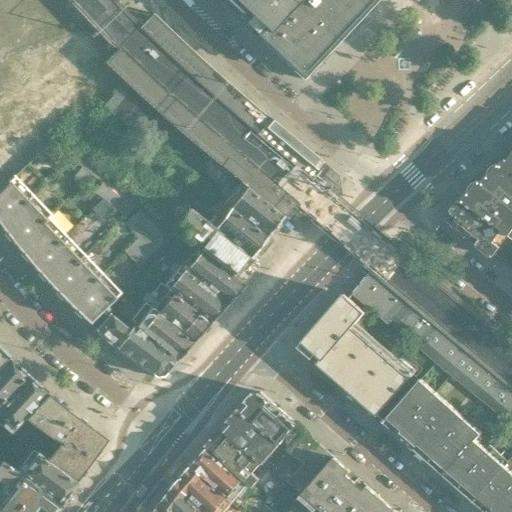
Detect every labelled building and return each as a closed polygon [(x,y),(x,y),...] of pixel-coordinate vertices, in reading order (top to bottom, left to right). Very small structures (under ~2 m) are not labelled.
[(132,25),(115,9),(107,0),(72,0),(113,43),(132,25)] [(225,0),(240,13),(243,10),(262,28),(255,36),(303,81),(305,79),(339,43),(379,0),(225,0)] [(274,122),(250,102),(200,59),(153,13),(136,30),(132,25),(113,43),(117,47),(118,66),(131,77),(136,83),(142,89),(164,108),(193,132),(237,168),(242,162),(262,137),(274,122)] [(154,113),(120,86),(103,107),(138,134),(151,118),(154,113)] [(314,186),(329,168),(274,122),(262,137),(242,162),(237,168),(290,212),(297,203),(312,215),(329,198),(314,186)] [(208,157),(189,141),(178,132),(165,150),(175,158),(173,161),(192,177),(208,157)] [(49,159),(58,151),(50,143),(42,151),(49,159)] [(511,151),(508,155),(506,160),(508,161),(503,168),(511,174),(511,151)] [(282,216),(240,182),(208,157),(192,177),(224,201),(266,236),(282,216)] [(489,178),(484,185),(511,206),(511,174),(503,168),(498,164),(493,166),(489,172),(488,177),(489,178)] [(74,177),(82,184),(90,174),(81,167),(74,177)] [(0,224),(31,195),(11,174),(0,184),(0,224)] [(465,201),(502,230),(510,235),(511,231),(511,224),(511,225),(511,224),(511,206),(484,185),(478,180),(473,183),(469,188),(469,194),(469,195),(465,201)] [(94,193),(103,200),(110,190),(101,183),(94,193)] [(110,190),(103,200),(111,207),(119,197),(110,190)] [(31,195),(0,224),(0,227),(4,233),(2,234),(8,241),(10,240),(15,247),(49,214),(31,195)] [(186,201),(198,211),(204,204),(195,196),(191,196),(186,201)] [(453,214),(448,221),(492,257),(505,242),(497,236),(502,230),(465,201),(460,197),(459,197),(457,198),(455,199),(454,200),(453,200),(451,202),(450,204),(449,206),(449,208),(449,209),(449,212),(453,214)] [(266,236),(224,201),(207,222),(248,257),(249,256),(249,257),(266,236)] [(248,257),(207,222),(189,207),(172,227),(200,249),(232,275),(233,276),(248,257)] [(124,224),(129,229),(143,216),(138,210),(124,224)] [(49,214),(15,247),(21,253),(19,255),(24,261),(26,260),(32,266),(64,235),(48,218),(51,216),(49,214)] [(143,216),(129,229),(134,234),(148,221),(143,216)] [(134,234),(138,238),(139,239),(143,236),(153,226),(148,221),(134,234)] [(158,231),(153,226),(143,236),(148,241),(158,231)] [(162,235),(158,231),(148,241),(156,249),(162,244),(162,235)] [(64,235),(32,266),(38,273),(36,275),(43,282),(45,281),(49,286),(82,254),(64,235)] [(156,249),(148,241),(143,236),(139,239),(138,238),(134,242),(148,257),(156,249)] [(148,257),(134,242),(129,247),(143,262),(148,257)] [(143,262),(129,247),(124,252),(138,266),(143,262)] [(232,275),(200,249),(189,262),(185,259),(179,265),(225,306),(244,284),(233,276),(232,275)] [(431,284),(389,249),(374,267),(352,294),(388,325),(388,324),(397,314),(403,319),(414,306),(418,301),(417,300),(431,284)] [(82,254),(49,286),(55,292),(54,294),(60,300),(62,298),(68,304),(100,273),(82,254)] [(225,306),(179,265),(178,264),(172,272),(177,276),(167,287),(208,324),(225,306)] [(100,273),(68,304),(74,310),(72,312),(79,318),(80,316),(88,324),(90,322),(120,293),(100,273)] [(457,305),(432,285),(431,284),(417,300),(418,301),(419,301),(426,307),(426,308),(443,322),(443,321),(443,322),(457,305)] [(208,324),(167,287),(156,300),(147,292),(141,299),(145,302),(191,343),(208,324)] [(366,313),(349,299),(344,295),(298,347),(383,421),(420,379),(356,324),(366,313)] [(428,340),(412,325),(422,313),(426,308),(426,307),(419,301),(418,301),(414,306),(403,319),(397,314),(388,324),(434,363),(445,371),(453,361),(436,346),(446,333),(450,328),(450,327),(443,322),(443,321),(443,322),(439,326),(428,340)] [(191,343),(145,302),(129,321),(131,322),(175,361),(191,343)] [(483,326),(458,306),(457,305),(443,322),(450,327),(450,328),(468,343),(483,326)] [(109,313),(94,330),(114,346),(129,329),(127,327),(109,313)] [(175,361),(131,322),(127,327),(129,329),(114,346),(115,348),(154,377),(162,376),(175,361)] [(508,348),(490,332),(483,326),(468,343),(469,344),(494,365),(508,348)] [(494,365),(469,344),(468,343),(450,328),(446,333),(436,346),(453,361),(445,371),(472,392),(494,365)] [(511,350),(508,348),(494,365),(511,379),(511,350)] [(7,356),(0,363),(0,400),(25,375),(7,356)] [(511,395),(511,379),(494,365),(472,392),(497,414),(511,395)] [(27,377),(25,375),(0,400),(0,426),(9,435),(47,394),(27,377)] [(432,463),(469,421),(420,379),(383,421),(432,463)] [(253,393),(239,409),(280,445),(297,425),(261,393),(253,393)] [(68,413),(47,394),(9,435),(8,435),(27,449),(74,484),(106,440),(68,413)] [(511,395),(497,414),(511,425),(511,395)] [(280,445),(239,409),(222,428),(259,461),(263,464),(280,445)] [(469,421),(432,463),(447,477),(484,434),(469,421)] [(222,428),(205,447),(247,483),(250,486),(258,477),(250,471),(259,461),(222,428)] [(318,508),(347,476),(351,471),(306,432),(289,451),(303,464),(288,481),(302,494),(287,511),(307,511),(314,504),(318,508)] [(478,504),(511,462),(511,457),(511,458),(508,462),(489,445),(492,441),(484,434),(447,477),(478,504)] [(205,447),(190,464),(232,503),(247,483),(205,447)] [(74,484),(27,449),(12,470),(59,504),(74,484)] [(0,493),(25,511),(34,511),(35,511),(52,511),(59,504),(12,470),(0,461),(0,493)] [(487,511),(511,511),(511,462),(478,504),(487,511)] [(183,478),(177,486),(206,511),(225,511),(232,503),(190,464),(180,475),(183,478)] [(363,490),(347,476),(318,508),(322,511),(397,511),(367,486),(363,490)] [(206,511),(177,486),(172,491),(169,489),(159,502),(163,504),(170,511),(206,511)] [(25,511),(0,493),(0,511),(25,511)]
